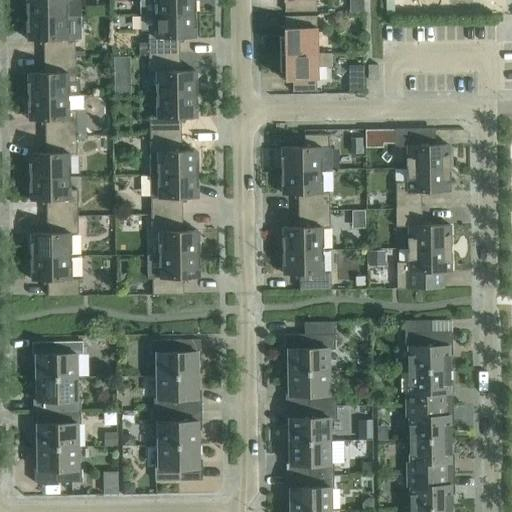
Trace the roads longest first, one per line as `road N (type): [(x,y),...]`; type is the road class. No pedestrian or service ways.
road 1 (residential): [(493,511),(490,111),(241,111)]
road 2 (residential): [(241,111),(248,489),(238,511)]
